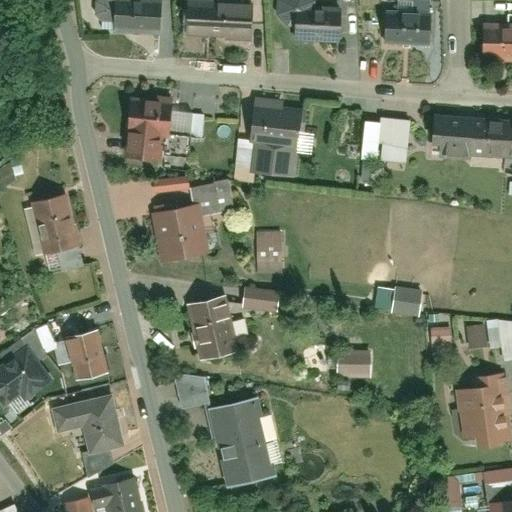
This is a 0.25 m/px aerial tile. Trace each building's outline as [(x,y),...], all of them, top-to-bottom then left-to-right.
[(132,0),(108,0),(107,21),(113,21),(113,30),(159,33),(161,2),(133,0),(132,0)] [(250,13),(188,10),(185,40),(248,43),(250,13)] [(339,22),(295,20),(294,41),(337,44),(339,22)] [(428,27),(385,25),(384,45),(427,47),(428,27)] [(511,34),(482,34),(482,62),(511,61),(511,34)] [(163,113),(127,112),(125,160),(159,162),(163,113)] [(302,121),(254,116),(248,175),(295,181),(302,121)] [(511,126),(484,126),(432,121),(429,153),(484,158),(511,158),(511,126)] [(64,200),(29,207),(40,260),(75,253),(64,200)] [(193,211),(151,218),(160,266),(203,259),(193,211)] [(280,297),(243,292),(241,309),(278,314),(280,297)] [(218,305),(189,310),(200,366),(229,360),(218,305)] [(95,341),(66,346),(74,386),(103,381),(95,341)] [(26,355),(0,372),(0,409),(4,415),(47,383),(26,355)] [(369,355),(340,356),(341,378),(370,377),(369,355)] [(470,392),(456,393),(460,442),(471,442),(472,454),(504,452),(499,380),(469,382),(470,392)] [(108,401),(50,414),(55,436),(83,430),(90,458),(121,451),(108,401)] [(252,406),(207,416),(224,492),(269,483),(252,406)] [(138,511),(133,484),(98,491),(101,511),(138,511)]
